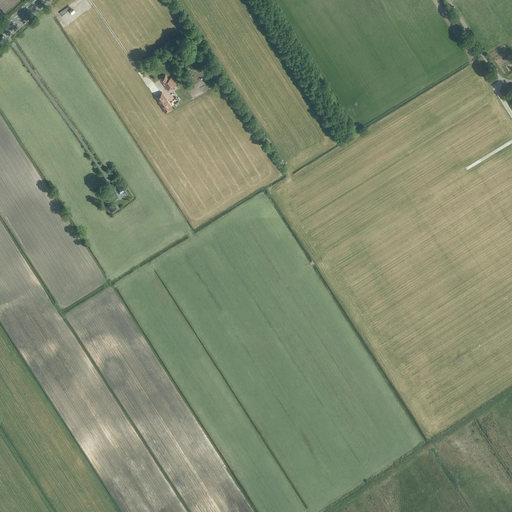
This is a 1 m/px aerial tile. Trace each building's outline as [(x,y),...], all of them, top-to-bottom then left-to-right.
[(159,79),(167,91),(176,85),(171,78),(168,80),(165,75),(159,79)] [(157,87),(156,89),(158,91),(162,86),(155,81),(153,84),(157,87)] [(199,88),(190,93),(192,96),(201,91),(199,88)] [(166,113),(172,109),(162,92),(155,96),(166,113)] [(113,183),(112,184),(110,185),(113,189),(115,188),(119,194),(125,190),(118,180),(117,181),(116,180),(113,182),(113,183)] [(116,207),(112,202),(107,206),(110,211),(116,207)]
